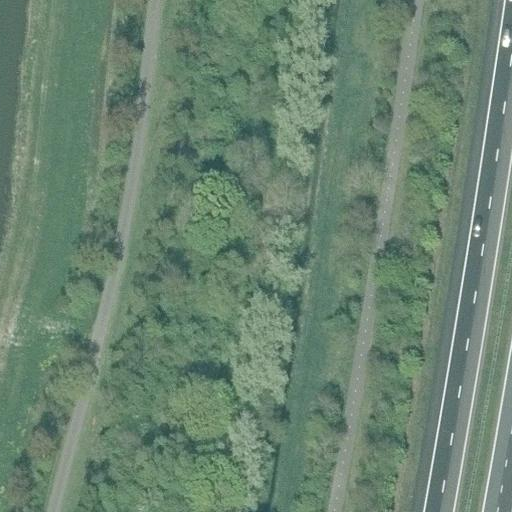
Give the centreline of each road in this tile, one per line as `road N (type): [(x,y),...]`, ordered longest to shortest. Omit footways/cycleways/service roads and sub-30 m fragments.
road 1 (unclassified): [(53,511),(123,233),(154,0)]
road 2 (motorway): [(511,46),(434,511)]
